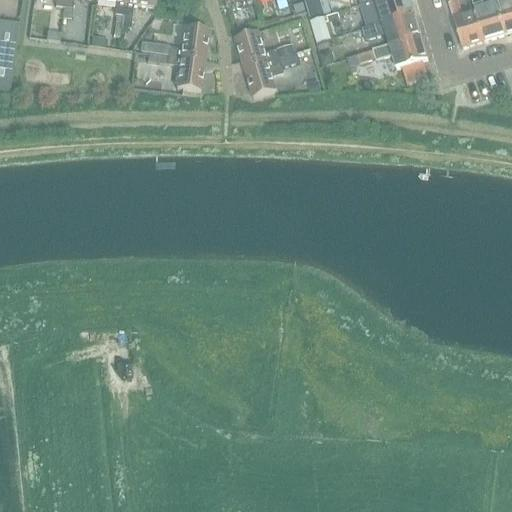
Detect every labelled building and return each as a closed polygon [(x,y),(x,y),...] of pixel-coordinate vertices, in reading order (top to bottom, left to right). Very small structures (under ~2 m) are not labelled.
[(55,0),(55,9),(53,21),(61,22),(62,19),(64,0),(55,0)] [(64,0),(62,19),(71,21),(73,0),(83,0),(95,2),(94,0),(64,0)] [(94,0),(95,2),(116,5),(114,17),(122,18),(124,0),(94,0)] [(124,0),(122,18),(121,31),(129,32),(133,7),(155,10),(156,0),(124,0)] [(276,0),(280,11),(288,8),(285,0),(276,0)] [(303,0),(310,23),(321,20),(318,8),(315,0),(303,0)] [(360,7),(362,15),(367,29),(382,25),(414,15),(409,0),(383,0),(375,3),(360,7)] [(484,44),(475,12),(462,16),(456,0),(446,0),(463,51),(484,44)] [(470,0),(475,12),(484,44),(506,38),(496,5),(489,8),(484,9),(481,0),(470,0)] [(494,0),(496,5),(506,38),(511,35),(511,0),(509,1),(508,0),(494,0)] [(305,12),(303,4),(293,7),(295,15),(305,12)] [(382,25),(367,29),(361,31),(364,42),(386,36),(389,47),(421,37),(414,15),(382,25)] [(310,23),(316,45),(330,41),(324,19),(321,20),(310,23)] [(0,56),(14,58),(18,26),(0,23),(0,56)] [(169,50),(168,59),(204,64),(208,33),(184,30),(181,52),(169,50)] [(236,42),(245,71),(294,56),(292,48),(265,56),(259,35),(236,42)] [(357,57),(348,60),(347,60),(349,68),(375,60),(376,62),(392,58),(396,70),(401,69),(406,84),(427,78),(423,62),(428,61),(421,37),(389,47),(357,57)] [(308,52),(294,56),(245,71),(254,101),(277,94),(272,80),(283,77),(281,70),(310,61),(308,52)] [(318,56),(322,69),(334,66),(331,53),(318,56)] [(146,65),(167,68),(179,69),(176,91),(200,94),(204,64),(168,59),(147,56),(146,65)] [(315,94),(321,92),(318,83),(308,86),(310,94),(315,94)]
